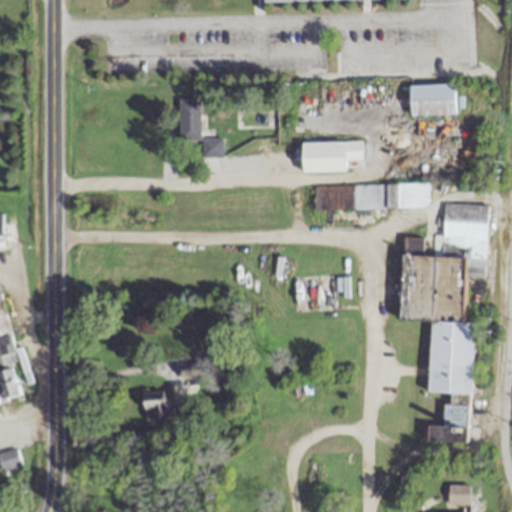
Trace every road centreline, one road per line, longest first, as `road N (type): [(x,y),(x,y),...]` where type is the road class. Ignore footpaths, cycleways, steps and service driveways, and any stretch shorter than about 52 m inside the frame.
road 1 (residential): [(51,239),(293,239),(348,246),(374,267),(368,511)]
road 2 (tertiary): [(45,511),(53,401),(51,0)]
